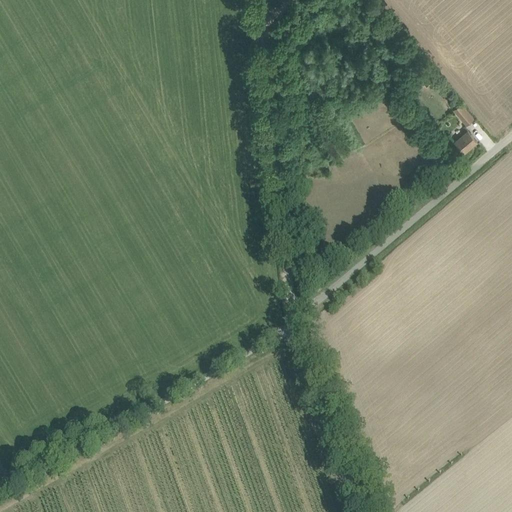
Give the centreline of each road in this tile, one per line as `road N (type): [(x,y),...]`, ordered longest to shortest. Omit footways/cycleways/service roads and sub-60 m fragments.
road 1 (unclassified): [(0,495),(290,328)]
road 2 (track): [(290,328),(263,19)]
road 3 (unclassified): [(290,328),(511,136)]
road 4 (unclassified): [(359,511),(290,328)]
